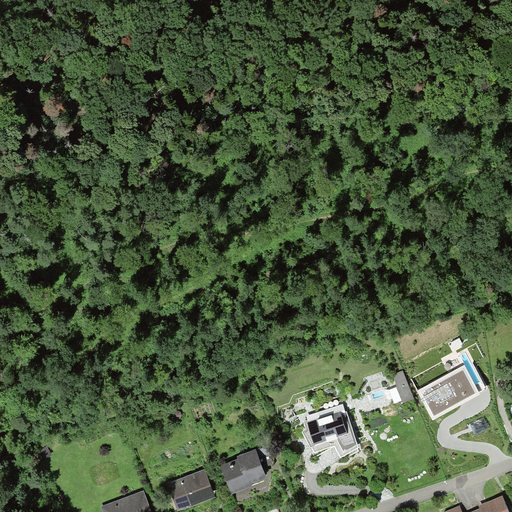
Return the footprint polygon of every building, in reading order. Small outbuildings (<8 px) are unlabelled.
[(411,394),(402,372),(393,375),(402,397),(411,394)] [(333,439),(341,455),(356,447),(342,404),(318,412),(319,417),(304,422),(307,430),(303,431),(305,434),(304,434),(313,450),(321,445),(321,443),(333,439)] [(52,455),(48,447),(40,452),(44,460),(52,455)] [(272,463),(266,447),(244,455),(244,453),(237,456),(239,460),(222,467),(224,474),(221,475),(225,487),(229,485),(231,490),(249,483),(248,480),(264,474),(260,464),(265,462),(267,465),(272,463)] [(182,505),(211,494),(202,472),(170,485),(174,496),(177,494),(182,505)] [(147,511),(141,494),(103,508),(104,511),(147,511)] [(471,511),(460,511),(458,506),(444,511),(508,511),(501,496),(486,503),(487,505),(471,511)]
